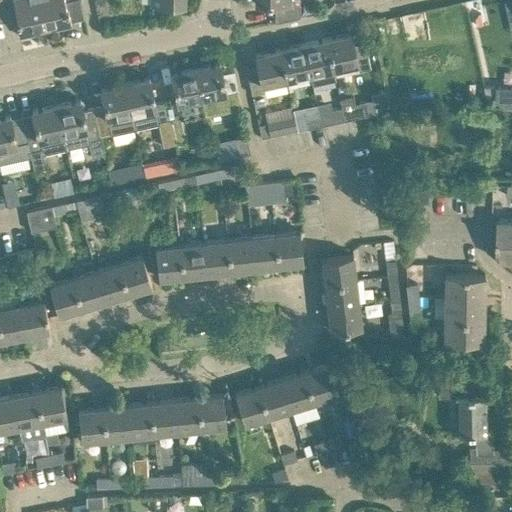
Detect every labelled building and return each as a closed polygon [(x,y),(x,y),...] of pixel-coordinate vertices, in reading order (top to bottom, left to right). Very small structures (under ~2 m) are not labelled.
[(44,26),(38,0),(0,0),(0,13),(0,14),(16,11),(17,17),(16,17),(20,36),(35,32),(34,28),(44,26)] [(38,0),(44,26),(55,23),(56,28),(71,24),(67,6),(66,6),(64,0),(38,0)] [(290,3),(290,0),(254,0),(255,2),(275,3),(274,22),(300,16),(300,3),(290,3)] [(449,13),(422,19),(434,72),(461,66),(449,13)] [(434,72),(422,19),(395,25),(407,78),(434,72)] [(371,67),(365,41),(353,43),(351,32),(327,37),(334,67),(357,62),(358,69),(371,67)] [(334,67),(327,37),(304,42),(310,73),(334,67)] [(310,73),(304,42),(280,47),(287,78),(310,73)] [(287,78),(280,47),(255,53),(258,64),(246,67),(252,93),(265,90),(264,83),(287,78)] [(241,107),(234,70),(222,72),(219,61),(196,66),(207,114),(241,107)] [(207,114),(196,66),(171,71),(178,101),(167,104),(176,142),(187,139),(183,119),(207,114)] [(176,142),(167,104),(166,100),(155,102),(149,76),(125,81),(136,126),(158,121),(162,139),(163,144),(176,142)] [(136,126),(125,81),(101,87),(105,104),(94,107),(100,135),(136,126)] [(511,84),(497,84),(496,108),(511,108),(511,84)] [(352,95),(340,98),(345,119),(368,114),(365,100),(354,103),(352,95)] [(100,135),(94,107),(83,109),(80,98),(56,103),(66,147),(89,143),(93,157),(104,154),(100,135)] [(345,119),(340,98),(316,103),(319,115),(321,124),(345,119)] [(66,147),(56,103),(32,108),(33,112),(21,115),(23,123),(29,150),(33,168),(46,166),(44,152),(66,147)] [(29,150),(23,123),(12,125),(10,113),(0,115),(0,161),(19,158),(18,153),(29,150)] [(321,124),(319,115),(305,118),(307,127),(321,124)] [(294,116),(267,122),(270,135),(297,130),(294,116)] [(251,152),(247,134),(236,136),(239,154),(251,152)] [(234,173),(232,164),(219,167),(220,176),(234,173)] [(220,176),(219,167),(206,170),(208,179),(220,176)] [(197,181),(195,172),(172,177),(173,186),(197,181)] [(173,186),(172,177),(159,180),(161,189),(173,186)] [(285,200),(283,178),(269,180),(272,201),(285,200)] [(272,201),(269,180),(245,183),(248,204),(272,201)] [(115,199),(113,190),(100,193),(102,202),(115,199)] [(102,202),(100,193),(86,196),(88,205),(102,202)] [(67,210),(65,201),(52,204),(54,213),(67,210)] [(56,225),(54,213),(52,204),(26,210),(31,231),(56,225)] [(511,258),(511,218),(498,218),(497,258),(511,258)] [(299,229),(275,232),(279,263),(303,260),(299,229)] [(279,263),(275,232),(251,234),(255,266),(279,263)] [(255,266),(251,234),(227,237),(231,269),(255,266)] [(231,269),(227,237),(203,240),(207,271),(231,269)] [(207,271),(203,240),(179,243),(183,274),(207,271)] [(183,274),(179,243),(155,245),(159,277),(183,274)] [(32,257),(30,248),(17,251),(19,260),(32,257)] [(321,256),(324,281),(356,277),(353,253),(321,256)] [(143,254),(119,261),(128,292),(152,284),(143,254)] [(397,272),(396,258),(387,259),(388,273),(397,272)] [(128,292),(119,261),(96,268),(105,299),(128,292)] [(105,299),(96,268),(72,274),(82,306),(105,299)] [(398,285),(397,272),(388,273),(389,286),(398,285)] [(445,273),(444,339),(483,340),(485,274),(445,273)] [(82,306),(72,274),(49,281),(59,313),(82,306)] [(359,301),(356,277),(324,281),(327,305),(359,301)] [(417,281),(406,282),(408,295),(419,294),(417,281)] [(420,306),(419,294),(408,295),(409,307),(420,306)] [(401,310),(399,296),(390,297),(392,311),(401,310)] [(44,297),(20,301),(26,333),(50,329),(44,297)] [(26,333),(20,301),(0,305),(0,329),(2,338),(26,333)] [(362,326),(359,301),(327,305),(330,329),(362,326)] [(421,316),(410,318),(412,330),(422,329),(421,316)] [(338,392),(328,362),(305,369),(314,400),(338,392)] [(314,400),(305,369),(282,377),(291,407),(314,400)] [(291,407),(282,377),(258,384),(268,414),(291,407)] [(472,377),(438,377),(438,395),(459,394),(459,408),(456,409),(456,421),(459,421),(459,433),(485,432),(485,394),(472,394),(472,377)] [(67,416),(61,384),(37,389),(43,420),(67,416)] [(268,414),(258,384),(235,391),(245,421),(268,414)] [(43,420),(37,389),(13,394),(18,425),(43,420)] [(226,424),(223,392),(198,395),(202,426),(226,424)] [(0,428),(18,425),(13,394),(0,395),(0,428)] [(202,426),(198,395),(174,397),(178,429),(202,426)] [(178,429),(174,397),(150,400),(154,431),(178,429)] [(154,431),(150,400),(126,402),(129,434),(154,431)] [(129,434),(126,402),(102,405),(105,436),(129,434)] [(105,436),(102,405),(78,408),(81,439),(105,436)] [(340,435),(326,439),(329,448),(342,443),(340,435)] [(329,448),(326,439),(313,443),(316,452),(329,448)] [(309,443),(303,445),(307,455),(312,453),(309,443)] [(509,448),(469,449),(470,470),(509,469),(509,448)] [(281,453),(283,462),(297,458),(294,449),(281,453)] [(62,451),(49,454),(51,463),(64,460),(62,451)] [(51,463),(49,454),(35,456),(37,465),(51,463)] [(15,460),(1,463),(3,472),(17,469),(15,460)] [(225,468),(226,481),(245,479),(244,467),(225,468)] [(288,476),(285,467),(272,471),(274,480),(288,476)] [(220,472),(207,473),(207,482),(220,481),(220,472)] [(207,482),(207,473),(193,473),(193,482),(207,482)] [(172,474),(158,475),(159,484),(172,484),(172,474)] [(159,484),(158,475),(145,475),(145,484),(159,484)] [(124,476),(110,477),(111,486),(125,485),(124,476)] [(111,486),(110,477),(96,477),(97,486),(111,486)] [(86,511),(86,501),(72,503),(73,511),(86,511)]
